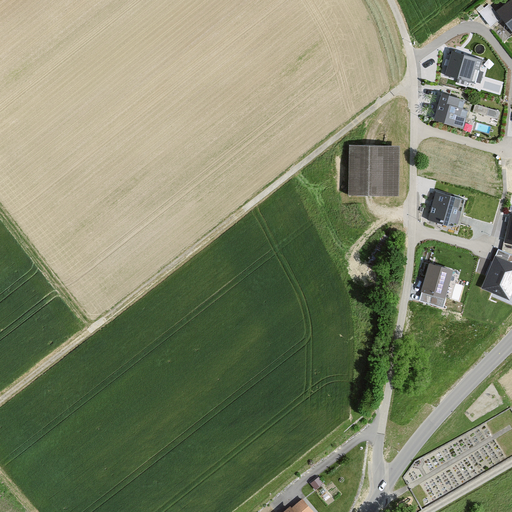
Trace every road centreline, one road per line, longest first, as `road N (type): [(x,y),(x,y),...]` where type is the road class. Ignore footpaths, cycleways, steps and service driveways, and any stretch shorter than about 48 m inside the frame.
road 1 (track): [(412,78),(0,399)]
road 2 (unclassified): [(379,488),(381,420),(408,277),(414,143),(410,53),(390,0)]
road 3 (tertiary): [(511,340),(379,488)]
